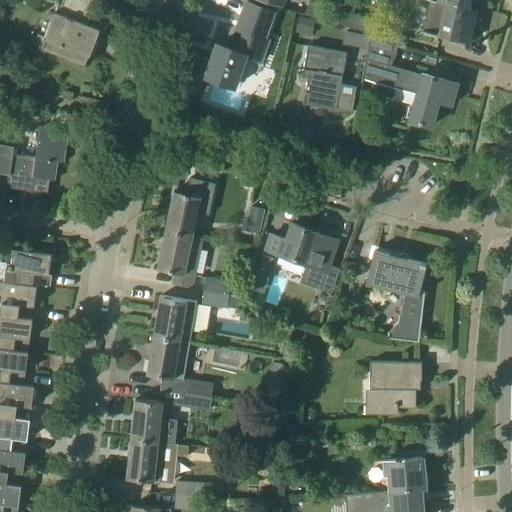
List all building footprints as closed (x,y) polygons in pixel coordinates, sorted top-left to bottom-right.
[(58,3),(86,14),(91,0),(61,0),(61,3),(58,2),(58,3)] [(468,7),(432,0),(430,0),(423,31),(470,42),(477,9),(468,7)] [(345,26),(350,14),(309,2),(305,14),(345,26)] [(92,16),(86,14),(58,3),(42,47),(84,63),(84,65),(85,66),(99,29),(99,30),(100,28),(89,24),(92,16)] [(350,14),(345,26),(370,34),(374,22),(350,14)] [(244,31),(237,51),(218,44),(206,76),(235,87),(246,55),(261,61),(269,39),(244,31)] [(423,74),(392,65),(398,42),(371,34),(366,58),(362,77),(396,87),(417,93),(410,119),(432,126),(439,101),(451,105),(458,82),(424,72),(423,74)] [(355,96),(339,93),(347,52),(308,45),(302,76),(308,77),(303,103),(336,109),(336,108),(352,111),(355,96)] [(14,145),(0,143),(0,172),(9,174),(8,185),(28,187),(27,190),(48,193),(50,179),(56,180),(58,161),(64,162),(69,129),(40,124),(36,156),(13,153),(14,145)] [(166,230),(193,235),(201,195),(174,190),(166,230)] [(246,230),(259,233),(265,209),(252,206),(246,230)] [(340,268),(328,264),(332,252),(315,245),(319,233),(320,234),(320,233),(292,223),(292,224),(287,239),(272,234),(267,249),(306,263),(299,281),(330,293),(340,268)] [(202,237),(193,235),(166,230),(158,268),(184,274),(185,273),(195,275),(202,237)] [(48,285),(49,274),(52,253),(14,248),(12,263),(7,262),(5,280),(37,285),(37,284),(48,285)] [(388,332),(389,338),(420,341),(425,291),(421,290),(427,263),(375,250),(367,283),(406,292),(400,314),(399,314),(398,321),(388,332)] [(268,275),(274,258),(260,252),(254,270),(268,275)] [(204,290),(229,294),(231,281),(206,277),(204,290)] [(5,280),(0,279),(0,314),(19,316),(20,304),(35,306),(37,285),(5,280)] [(229,295),(229,294),(204,290),(202,302),(248,309),(249,298),(229,295)] [(180,340),(190,342),(197,301),(161,295),(154,335),(180,340)] [(33,318),(19,316),(0,314),(0,347),(14,349),(16,337),(30,339),(33,318)] [(184,380),(189,351),(190,342),(180,340),(154,335),(147,374),(163,377),(161,389),(187,393),(188,381),(184,380)] [(29,351),(14,349),(0,347),(0,381),(10,382),(11,370),(26,372),(29,351)] [(378,388),(378,413),(398,413),(398,406),(416,406),(416,380),(422,380),(422,362),(371,362),(371,388),(378,388)] [(187,393),(212,397),(214,384),(189,380),(188,381),(187,393)] [(35,385),(10,382),(0,381),(0,415),(16,416),(18,404),(32,406),(35,385)] [(210,408),(212,397),(187,393),(185,405),(210,408)] [(161,418),(163,401),(136,398),(132,438),(165,442),(175,443),(177,420),(161,418)] [(16,416),(0,415),(0,448),(12,450),(13,438),(28,439),(30,418),(16,416)] [(165,442),(132,438),(127,478),(160,482),(165,442)] [(12,450),(0,448),(0,481),(7,483),(9,471),(23,473),(26,452),(12,450)] [(392,490),(422,488),(426,488),(423,457),(387,460),(388,474),(391,474),(392,490)] [(0,511),(3,511),(5,504),(19,506),(22,485),(7,483),(0,481),(0,511)] [(176,493),(213,495),(214,483),(201,482),(176,481),(176,493)] [(424,511),(422,488),(392,490),(381,490),(383,506),(390,506),(390,511),(424,511)] [(213,495),(176,493),(175,506),(199,507),(200,496),(213,497),(213,495)]
